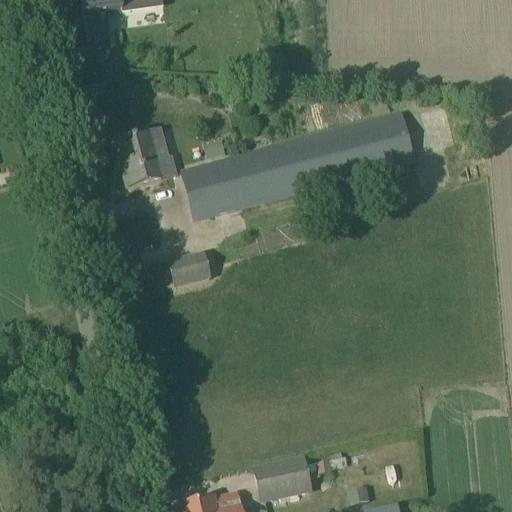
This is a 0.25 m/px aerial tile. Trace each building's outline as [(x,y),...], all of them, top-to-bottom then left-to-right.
[(109,42),(105,14),(121,12),(121,10),(156,5),(155,0),(79,0),(86,45),(109,42)] [(401,117),(352,130),(180,175),(192,224),(413,165),(401,117)] [(167,160),(160,133),(117,144),(124,172),(121,173),(125,191),(175,178),(170,159),(167,160)] [(206,165),(223,159),(217,144),(201,151),(206,165)] [(173,291),(193,286),(209,282),(202,256),(167,266),(173,291)] [(260,505),(309,495),(302,461),(253,472),(260,505)] [(364,490),(345,493),(348,509),(367,506),(364,490)] [(176,510),(176,511),(220,511),(230,510),(230,511),(233,510),(233,508),(238,507),(236,497),(213,502),(177,511),(177,510),(176,510)]
